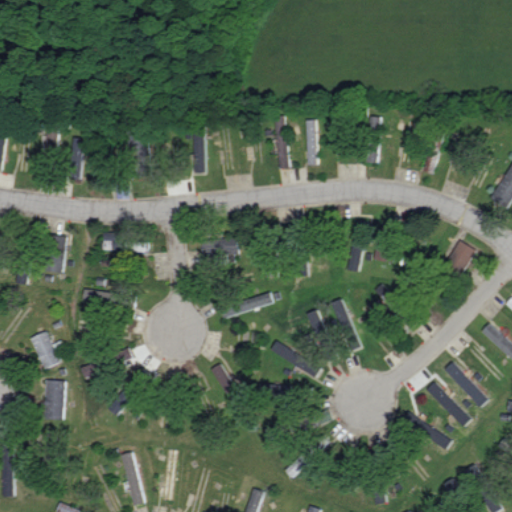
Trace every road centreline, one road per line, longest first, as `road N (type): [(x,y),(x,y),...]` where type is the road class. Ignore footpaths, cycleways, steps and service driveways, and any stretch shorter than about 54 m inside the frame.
road 1 (residential): [(0,195),(94,210),(166,210),(351,182),(458,208),(511,252)]
road 2 (residential): [(511,263),(431,352),(358,401)]
road 3 (residential): [(166,210),(180,283),(178,332)]
